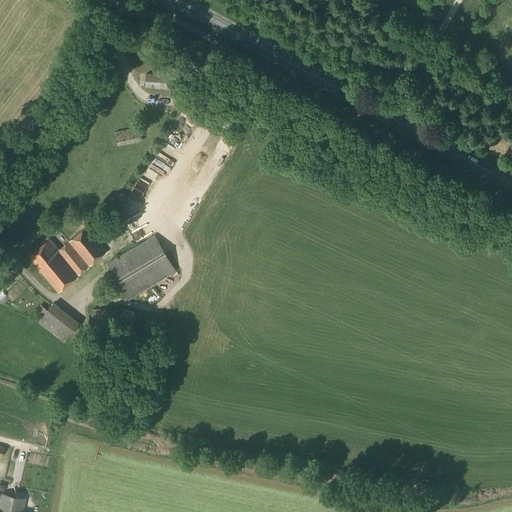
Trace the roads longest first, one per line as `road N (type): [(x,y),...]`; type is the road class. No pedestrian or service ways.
road 1 (primary): [(511,184),(176,0)]
road 2 (unclassified): [(0,180),(127,0)]
road 3 (track): [(459,0),(427,59),(365,104)]
